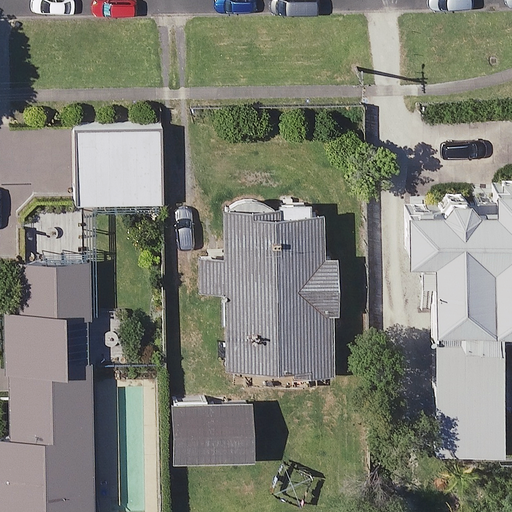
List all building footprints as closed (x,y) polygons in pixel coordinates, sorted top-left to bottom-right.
[(77,201),(76,205),(159,207),(162,125),(79,123),(79,133),(77,201)] [(434,267),(434,328),(454,328),(454,339),(503,339),(503,331),(511,330),(511,189),(495,189),(495,210),(409,209),(408,267),(434,267)] [(322,219),(229,215),(222,366),(331,370),(336,255),(321,254),(322,219)] [(89,318),(89,265),(0,264),(0,511),(95,511),(96,359),(115,359),(115,319),(89,318)] [(257,460),(257,405),(174,406),(175,460),(257,460)]
